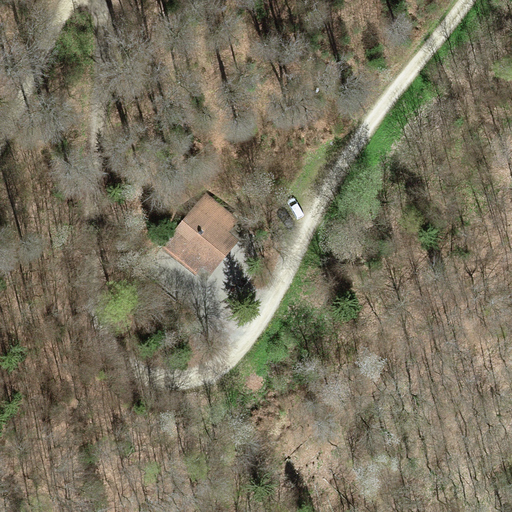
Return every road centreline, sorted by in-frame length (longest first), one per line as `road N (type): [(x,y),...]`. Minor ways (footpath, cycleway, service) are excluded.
road 1 (track): [(157,382),(192,381),(249,338),(342,164),(463,0)]
road 2 (track): [(0,147),(71,0)]
